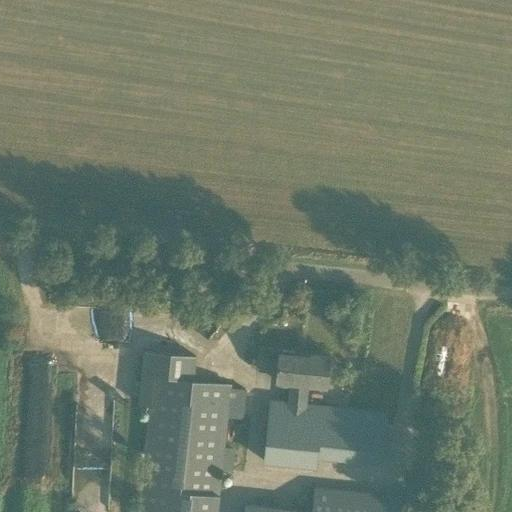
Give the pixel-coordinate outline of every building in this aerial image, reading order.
[(61,309),(61,340),(120,339),(119,309),(61,309)] [(149,409),(141,487),(194,492),(219,495),(221,473),(232,474),(234,449),(225,448),(228,418),(242,420),(245,389),(230,388),(230,385),(190,381),(193,355),(143,350),(137,408),(149,409)] [(276,381),(291,383),(289,403),(272,401),(265,463),(317,468),(317,458),(364,464),(366,452),(381,453),(385,413),(305,405),(308,385),(326,387),(329,357),(310,355),(309,357),(279,353),(276,381)] [(141,487),(138,511),(191,511),(194,492),(141,487)] [(311,511),(412,511),(414,498),(314,487),(312,511),(311,511)]
